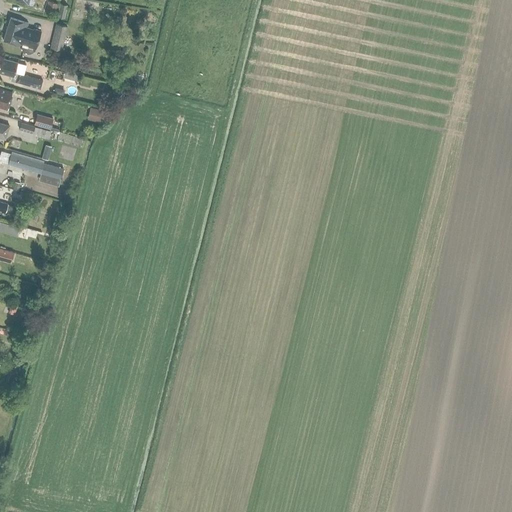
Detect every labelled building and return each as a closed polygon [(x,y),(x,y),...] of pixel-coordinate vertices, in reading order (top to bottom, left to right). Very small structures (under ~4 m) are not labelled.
[(58,3),(49,1),(46,12),(56,14),(58,3)] [(67,5),(61,4),(58,17),(65,19),(67,5)] [(123,18),(117,16),(114,27),(120,29),(123,18)] [(34,53),(35,49),(41,32),(27,27),(28,23),(10,18),(3,41),(20,46),(19,48),(23,53),(29,55),(34,53)] [(68,27),(56,24),(51,48),(62,51),(68,27)] [(42,80),(15,73),(18,63),(0,58),(0,59),(0,72),(14,77),(17,78),(16,82),(40,89),(42,80)] [(108,82),(106,90),(118,93),(120,85),(108,82)] [(0,108),(8,110),(13,93),(0,89),(0,108)] [(103,122),(107,109),(92,105),(89,118),(103,122)] [(34,125),(50,129),(53,119),(37,114),(34,125)] [(0,137),(5,139),(9,126),(0,123),(0,137)] [(19,130),(49,139),(51,131),(21,123),(19,130)] [(62,133),(61,141),(76,143),(77,135),(62,133)] [(8,164),(41,174),(44,163),(11,153),(8,164)] [(44,163),(41,174),(60,179),(64,169),(44,163)] [(0,221),(0,230),(18,236),(21,228),(0,221)] [(0,247),(0,259),(11,263),(14,252),(0,247)] [(8,313),(14,315),(17,307),(11,305),(8,313)] [(33,320),(26,317),(23,324),(31,327),(33,320)] [(8,382),(10,385),(13,386),(17,385),(18,378),(17,376),(13,374),(10,376),(8,382)]
